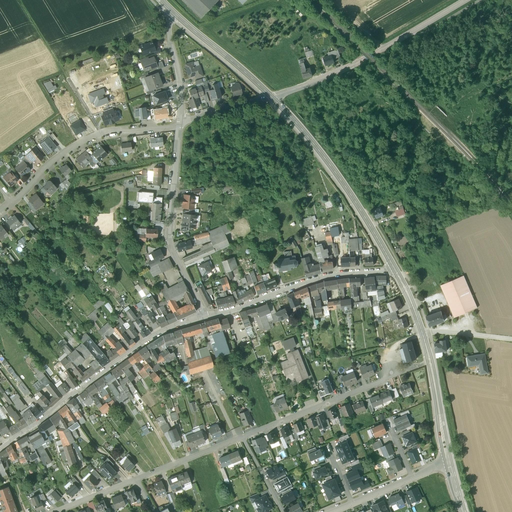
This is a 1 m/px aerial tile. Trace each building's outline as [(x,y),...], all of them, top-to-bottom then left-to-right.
[(218,1),(217,0),(180,0),(201,19),(218,1)] [(152,43),(141,47),(142,51),(142,53),(142,54),(144,55),(146,54),(148,53),(148,54),(153,52),(155,51),(155,49),(152,43)] [(338,52),(331,54),(331,55),(332,55),(334,59),(340,57),(338,52),(339,52),(338,51),(337,50),(338,52)] [(329,56),(323,58),(324,59),(325,64),(326,66),(335,63),(334,59),(332,55),(329,56)] [(149,60),(141,63),(144,72),(157,67),(156,64),(154,58),(149,60)] [(200,66),(194,68),(194,67),(193,68),(192,64),(193,63),(192,62),(185,65),(189,78),(196,76),(196,79),(203,77),(200,66)] [(305,66),(300,67),(304,79),(313,76),(310,68),(308,69),(306,69),(305,66)] [(148,77),(144,78),(147,84),(160,80),(157,73),(148,77)] [(146,92),(149,91),(147,84),(144,78),(141,79),(140,80),(143,85),(145,92),(146,92)] [(160,80),(147,84),(149,91),(153,89),(162,86),(160,80)] [(53,87),(50,81),(43,84),(47,91),(53,87)] [(201,87),(203,93),(205,92),(202,83),(196,85),(197,88),(201,87)] [(237,84),(235,84),(235,85),(235,86),(231,88),(233,96),(241,94),(239,84),(237,84)] [(197,88),(189,91),(192,99),(196,98),(198,97),(204,95),(203,93),(201,87),(197,88)] [(215,89),(210,91),(211,96),(212,100),(221,97),(218,88),(215,89)] [(94,102),(96,107),(108,102),(106,98),(103,99),(102,95),(105,94),(103,89),(88,95),(91,103),(94,102)] [(153,96),(156,104),(162,102),(166,100),(167,100),(164,92),(160,94),(157,95),(153,96)] [(196,98),(192,99),(189,100),(192,108),(196,107),(199,106),(196,98)] [(146,108),(139,108),(139,112),(139,116),(140,120),(147,119),(146,111),(146,108)] [(168,119),(167,108),(162,109),(156,109),(156,110),(154,110),(154,115),(153,115),(154,120),(168,119)] [(105,115),(102,117),(105,125),(109,123),(110,124),(114,123),(113,122),(118,120),(115,112),(105,115)] [(80,121),(74,125),(71,126),(76,135),(85,130),(80,121)] [(162,138),(149,139),(150,148),(163,146),(162,138)] [(49,139),(42,145),(41,144),(40,145),(48,154),(56,147),(52,142),(50,139),(49,139)] [(100,147),(107,155),(109,153),(102,143),(99,145),(100,147)] [(130,143),(120,144),(122,152),(131,151),(131,150),(130,144),(130,143)] [(100,147),(92,153),(94,155),(99,161),(107,155),(100,147)] [(43,158),(35,148),(34,148),(35,149),(27,155),(26,155),(32,162),(34,165),(43,158)] [(85,156),(83,154),(76,160),(82,167),(89,161),(85,156)] [(32,162),(26,155),(24,157),(30,164),(32,162)] [(30,164),(24,157),(21,159),(23,162),(24,164),(25,163),(27,166),(30,164)] [(118,163),(114,158),(109,162),(112,166),(114,164),(116,166),(118,163)] [(15,168),(16,170),(24,164),(23,162),(15,168)] [(27,166),(25,163),(24,164),(16,170),(22,176),(30,170),(27,166)] [(71,171),(66,164),(63,167),(62,167),(59,169),(62,173),(65,177),(70,172),(71,171)] [(161,169),(154,168),(153,177),(161,177),(161,169)] [(14,176),(11,172),(9,173),(4,178),(9,183),(9,185),(10,186),(11,186),(12,185),(17,180),(14,176)] [(70,172),(65,177),(67,179),(68,180),(73,176),(70,172)] [(161,177),(153,177),(152,185),(158,185),(160,185),(161,177)] [(48,181),(45,184),(45,186),(43,188),(47,192),(44,194),(46,196),(48,196),(56,189),(56,188),(50,181),(48,181)] [(137,202),(152,203),(153,199),(153,193),(138,192),(137,202)] [(36,194),(28,200),(31,203),(36,209),(43,204),(36,194)] [(162,204),(152,203),(152,212),(161,213),(162,204)] [(380,208),(373,211),(376,218),(383,216),(380,208)] [(161,213),(152,212),(151,221),(154,221),(160,221),(161,213)] [(20,224),(14,216),(6,222),(12,230),(20,224)] [(312,217),(301,220),(305,227),(315,224),(312,217)] [(227,224),(208,233),(209,237),(210,241),(225,235),(224,233),(230,230),(227,224)] [(331,232),(331,237),(339,236),(337,227),(330,229),(331,232)] [(158,230),(146,230),(146,236),(146,238),(151,238),(151,241),(154,241),(154,238),(157,238),(158,230)] [(225,235),(210,241),(211,243),(212,246),(215,252),(229,246),(227,240),(225,235)] [(235,236),(227,240),(229,246),(238,242),(235,236)] [(21,238),(17,241),(22,248),(26,245),(21,238)] [(190,241),(177,245),(179,252),(192,248),(190,241)] [(181,256),(183,259),(212,246),(211,243),(181,256)] [(332,255),(329,256),(327,249),(323,250),(322,245),(315,247),(320,264),(320,265),(321,271),(334,269),(332,255)] [(183,259),(185,265),(215,252),(212,246),(183,259)] [(163,258),(160,250),(149,255),(151,262),(154,260),(155,262),(158,260),(163,258)] [(285,259),(277,260),(277,263),(278,268),(278,272),(280,272),(280,271),(292,270),(291,267),(293,267),(293,268),(294,268),(294,267),(296,267),(297,268),(297,267),(298,265),(299,265),(299,264),(298,264),(298,262),(299,261),(298,261),(297,261),(296,260),(296,259),(296,256),(292,257),(289,257),(290,258),(285,259)] [(307,258),(302,259),(304,268),(311,266),(311,264),(310,264),(308,257),(307,258)] [(150,268),(148,269),(153,277),(173,267),(169,258),(150,268)] [(224,267),(226,273),(231,271),(235,269),(231,258),(222,262),(224,267)] [(350,258),(341,258),(341,267),(350,267),(350,258)] [(205,263),(198,267),(202,276),(211,271),(208,265),(211,264),(210,261),(205,263)] [(311,266),(304,268),(307,277),(317,274),(316,265),(311,266)] [(252,271),(249,272),(250,275),(254,287),(257,286),(256,284),(256,283),(252,271)] [(250,284),(244,287),(245,288),(244,289),(246,292),(251,290),(254,288),(254,287),(250,275),(247,276),(249,281),(250,284)] [(464,276),(440,286),(454,318),(477,308),(464,276)] [(375,277),(364,279),(365,286),(366,291),(376,290),(376,287),(375,284),(375,281),(375,277)] [(226,278),(219,280),(222,286),(223,291),(230,289),(226,278)] [(274,279),(263,283),(266,291),(277,286),(274,279)] [(345,279),(337,280),(338,288),(338,289),(340,299),(340,301),(344,301),(344,297),(343,287),(346,287),(345,279)] [(356,279),(350,279),(351,297),(351,300),(351,303),(355,302),(355,299),(359,299),(358,297),(357,297),(356,279)] [(337,280),(324,282),(326,290),(338,288),(337,280)] [(161,293),(164,298),(171,294),(186,287),(183,281),(178,284),(168,289),(161,293)] [(324,282),(317,284),(318,292),(322,292),(323,296),(324,301),(327,300),(327,296),(326,293),(326,290),(324,282)] [(254,287),(254,288),(257,295),(266,291),(263,283),(257,286),(254,287)] [(158,287),(161,293),(168,289),(165,284),(163,285),(158,287)] [(205,291),(202,284),(196,287),(206,307),(211,305),(210,302),(205,291)] [(316,284),(310,287),(312,296),(315,296),(318,295),(318,292),(316,284)] [(138,292),(142,298),(150,293),(146,287),(138,292)] [(186,287),(171,294),(174,300),(184,295),(189,293),(186,287)] [(307,288),(299,291),(301,297),(302,299),(310,296),(307,288)] [(205,291),(210,302),(213,300),(211,296),(214,295),(211,289),(205,291)] [(242,290),(241,290),(239,291),(238,290),(233,293),(237,304),(247,300),(244,293),(246,292),(244,289),(242,290)] [(246,292),(244,293),(247,300),(254,296),(251,290),(246,292)] [(299,291),(287,296),(292,308),(295,306),(297,314),(297,315),(301,314),(301,311),(300,306),(299,306),(299,305),(296,298),(301,297),(299,291)] [(189,293),(184,295),(189,306),(192,304),(194,304),(189,293)] [(171,294),(164,298),(165,300),(167,303),(168,304),(173,301),(174,300),(171,294)] [(98,306),(99,308),(107,301),(104,296),(93,306),(95,308),(98,306)] [(156,303),(151,296),(144,301),(147,306),(148,307),(150,306),(154,304),(156,303)] [(227,298),(224,299),(227,307),(235,305),(232,297),(227,298)] [(121,306),(125,304),(121,298),(117,300),(121,306)] [(140,308),(143,312),(145,311),(143,308),(147,306),(144,301),(143,299),(140,301),(141,302),(138,304),(140,308)] [(224,299),(215,301),(217,309),(227,307),(224,299)] [(398,299),(390,303),(394,312),(402,308),(398,299)] [(344,301),(340,301),(341,308),(342,311),(352,309),(352,308),(351,303),(351,300),(344,301)] [(173,301),(168,304),(173,313),(178,311),(173,301)] [(333,302),(327,303),(328,306),(329,310),(341,308),(340,301),(339,301),(333,302)] [(164,317),(161,312),(160,311),(159,308),(157,304),(156,303),(154,304),(156,308),(155,309),(155,310),(159,316),(161,318),(156,320),(161,328),(167,324),(168,324),(164,317)] [(189,306),(181,310),(185,317),(196,312),(192,304),(189,306)] [(267,304),(255,309),(257,315),(258,317),(270,313),(267,304)] [(99,308),(98,306),(95,308),(96,309),(98,312),(107,323),(108,324),(111,322),(99,308)] [(328,306),(325,306),(321,307),(323,315),(329,314),(329,310),(328,306)] [(316,318),(323,316),(323,315),(321,307),(317,308),(314,308),(316,318)] [(138,309),(143,316),(147,314),(145,311),(143,312),(140,308),(138,309)] [(96,309),(87,317),(92,323),(94,321),(98,319),(95,315),(98,312),(96,309)] [(255,309),(249,310),(245,311),(248,318),(253,317),(257,315),(255,309)] [(286,309),(281,310),(281,309),(279,310),(280,311),(276,313),(279,321),(282,320),(283,322),(284,321),(285,322),(286,322),(286,320),(287,320),(286,318),(289,317),(286,310),(286,309)] [(135,316),(130,310),(125,313),(131,321),(136,318),(135,316)] [(178,311),(173,313),(177,320),(185,317),(181,310),(178,311)] [(248,318),(245,311),(239,314),(244,328),(250,326),(248,318)] [(382,322),(391,318),(389,315),(387,311),(380,314),(382,322)] [(441,312),(426,317),(429,326),(444,322),(441,312)] [(166,316),(164,317),(168,324),(177,320),(173,313),(166,316)] [(271,315),(272,319),(273,319),(273,320),(274,323),(279,321),(276,313),(271,315)] [(152,315),(145,319),(149,325),(153,324),(155,322),(152,315)] [(258,317),(257,315),(253,317),(255,322),(257,321),(261,334),(264,333),(263,331),(262,328),(261,325),(261,324),(258,317)] [(221,328),(222,331),(230,328),(227,318),(219,321),(221,328)] [(399,320),(398,320),(398,321),(399,324),(400,328),(401,328),(408,326),(405,318),(399,320)] [(218,319),(204,323),(207,332),(212,331),(215,330),(221,328),(219,321),(218,319)] [(137,320),(133,323),(139,331),(143,328),(140,323),(137,320)] [(92,323),(97,332),(100,329),(94,321),(92,323)] [(107,323),(103,326),(110,334),(114,331),(112,329),(108,324),(107,323)] [(122,333),(125,331),(121,325),(120,323),(116,326),(122,333)] [(207,332),(204,323),(200,324),(202,332),(204,336),(208,335),(207,332)] [(200,324),(192,326),(195,334),(200,333),(202,332),(200,324)] [(100,329),(97,332),(105,339),(108,336),(110,334),(103,326),(100,329)] [(122,333),(116,326),(112,329),(114,331),(121,340),(122,340),(125,337),(122,333)] [(195,334),(192,326),(181,330),(183,341),(189,339),(189,336),(195,334)] [(132,329),(131,327),(130,328),(129,327),(128,327),(126,328),(126,329),(127,330),(125,331),(132,339),(137,335),(132,329)] [(145,331),(143,328),(139,331),(143,338),(151,333),(148,329),(145,331)] [(64,333),(69,339),(73,334),(68,329),(64,333)] [(181,330),(165,335),(167,343),(168,343),(168,344),(169,344),(173,343),(173,344),(183,342),(183,341),(181,330)] [(227,348),(222,332),(213,335),(212,335),(215,344),(218,351),(225,348),(227,348)] [(86,334),(79,340),(82,343),(83,344),(87,340),(90,338),(86,334)] [(165,335),(162,337),(164,343),(165,346),(173,344),(173,343),(169,344),(168,344),(168,343),(167,343),(165,335)] [(116,345),(108,336),(105,339),(106,341),(113,348),(116,345)] [(129,342),(125,337),(122,340),(129,349),(135,344),(132,340),(129,342)] [(162,337),(153,342),(157,347),(160,345),(160,346),(163,345),(162,344),(164,343),(162,337)] [(298,350),(295,351),(293,347),(296,346),(293,338),(283,342),(286,350),(290,348),(291,352),(287,354),(290,360),(281,363),(286,375),(294,372),(297,382),(308,378),(298,350)] [(186,358),(193,356),(189,339),(183,341),(183,342),(186,358)] [(116,345),(113,348),(115,351),(119,355),(119,356),(129,349),(122,340),(121,340),(116,345)] [(411,341),(402,344),(403,348),(399,350),(403,363),(416,359),(411,341)] [(445,341),(434,342),(435,352),(442,351),(444,351),(446,351),(445,341)] [(153,342),(145,347),(150,355),(155,352),(153,349),(157,347),(153,342)] [(75,349),(83,357),(84,359),(90,353),(86,348),(83,344),(82,343),(75,349)] [(96,346),(94,343),(92,345),(97,352),(100,349),(96,346)] [(64,345),(61,348),(68,356),(72,353),(64,345)] [(145,347),(137,352),(144,360),(146,358),(150,355),(145,347)] [(218,351),(214,352),(216,358),(227,354),(225,348),(218,351)] [(72,353),(68,356),(76,365),(77,366),(84,359),(83,357),(75,349),(72,353)] [(105,356),(100,349),(97,352),(102,358),(105,356)] [(115,351),(106,357),(110,361),(110,362),(119,355),(115,351)] [(144,360),(137,352),(132,356),(137,362),(139,360),(142,364),(144,363),(145,362),(144,360)] [(160,354),(157,356),(158,357),(154,360),(158,364),(158,365),(164,360),(160,354)] [(479,356),(468,357),(469,366),(480,365),(482,375),(489,374),(486,361),(486,362),(484,354),(479,355),(479,356)] [(68,356),(60,362),(65,369),(69,366),(72,368),(76,365),(75,365),(76,365),(68,356)] [(105,356),(102,358),(97,362),(102,367),(110,361),(106,357),(105,356)] [(137,362),(132,356),(127,360),(132,365),(134,368),(139,365),(137,362)] [(187,364),(195,362),(193,356),(186,358),(187,364)] [(214,367),(210,357),(204,359),(195,362),(187,364),(189,374),(209,368),(214,367)] [(97,362),(95,359),(90,363),(92,367),(96,371),(102,367),(97,362)] [(127,360),(119,366),(123,372),(127,368),(132,365),(127,360)] [(154,367),(152,369),(154,372),(155,373),(161,368),(158,365),(158,364),(154,367)] [(371,365),(367,367),(366,365),(360,368),(360,369),(363,375),(364,379),(365,378),(369,376),(369,377),(369,376),(375,374),(373,371),(376,370),(374,364),(371,366),(371,365)] [(79,369),(76,365),(72,368),(79,378),(84,374),(82,372),(79,369)] [(65,369),(63,366),(56,370),(60,375),(63,372),(64,373),(67,371),(65,369)] [(119,366),(111,372),(116,380),(119,378),(119,377),(124,373),(123,372),(119,366)] [(135,379),(127,368),(123,372),(124,373),(127,377),(129,381),(130,382),(134,380),(135,379)] [(143,368),(142,369),(138,371),(143,379),(146,376),(148,375),(147,373),(143,368)] [(35,376),(38,381),(45,376),(41,371),(37,374),(35,376)] [(84,374),(79,378),(83,382),(90,376),(86,372),(84,373),(84,374)] [(111,372),(102,378),(107,385),(108,386),(111,383),(109,381),(115,378),(111,372)] [(154,372),(149,375),(150,377),(155,383),(156,382),(153,379),(158,376),(155,373),(154,372)] [(343,377),(342,377),(344,382),(346,386),(358,381),(356,377),(354,373),(343,377)] [(50,383),(45,376),(38,381),(32,386),(37,393),(39,392),(46,386),(50,383)] [(68,378),(66,379),(73,389),(77,386),(72,380),(73,379),(70,376),(68,378)] [(127,377),(118,383),(121,387),(124,384),(127,382),(129,381),(127,377)] [(322,391),(324,396),(330,394),(330,393),(333,392),(328,379),(321,382),(325,390),(322,391)] [(104,387),(99,380),(93,384),(98,391),(102,388),(104,387)] [(25,396),(30,392),(22,382),(17,386),(25,396)] [(62,398),(50,383),(46,386),(55,397),(52,400),(52,401),(54,404),(57,401),(62,398)] [(70,390),(64,383),(57,388),(62,396),(70,390)] [(118,394),(111,383),(108,386),(114,396),(118,394)] [(93,384),(85,390),(86,391),(89,397),(91,395),(98,391),(93,384)] [(410,384),(402,387),(402,385),(400,386),(403,394),(412,390),(410,384)] [(102,388),(98,391),(102,397),(107,395),(102,388)] [(141,398),(135,388),(133,389),(132,390),(132,391),(128,394),(127,395),(127,397),(129,399),(130,400),(135,397),(137,401),(141,398)] [(123,390),(122,389),(120,390),(121,392),(118,394),(114,396),(119,403),(121,401),(127,397),(127,395),(125,393),(123,390)] [(86,391),(79,396),(83,402),(84,401),(90,397),(89,397),(86,391)] [(389,391),(380,394),(383,403),(388,401),(393,399),(392,397),(389,391)] [(17,394),(9,400),(12,404),(16,408),(18,411),(25,406),(19,398),(20,397),(17,394)] [(271,399),(274,405),(277,403),(276,401),(285,398),(283,394),(271,399)] [(380,394),(370,398),(373,407),(383,403),(380,394)] [(99,404),(94,397),(93,398),(93,397),(91,395),(89,397),(90,397),(93,401),(96,406),(99,404)] [(39,399),(37,401),(45,411),(50,407),(51,407),(48,404),(49,403),(42,396),(39,399)] [(83,402),(79,396),(77,398),(81,404),(83,408),(86,406),(83,402)] [(114,396),(110,399),(111,401),(107,404),(110,408),(110,409),(111,411),(112,412),(120,406),(119,403),(114,396)] [(90,397),(84,401),(87,406),(93,401),(90,397)] [(129,399),(127,397),(121,401),(124,405),(130,401),(130,400),(129,399)] [(285,398),(276,401),(277,403),(274,405),(276,412),(288,407),(285,398)] [(74,400),(73,399),(66,404),(70,408),(77,404),(74,400)] [(363,401),(353,405),(356,414),(366,410),(363,401)] [(107,404),(106,403),(103,406),(98,409),(102,414),(108,410),(110,409),(107,404)] [(77,404),(70,408),(73,414),(78,411),(80,409),(78,405),(77,404)] [(349,404),(341,407),(342,409),(345,417),(353,414),(350,406),(349,404)] [(13,412),(9,406),(5,409),(7,413),(9,415),(13,412)] [(39,408),(38,410),(35,406),(30,411),(36,419),(43,413),(39,408)] [(70,412),(66,406),(58,412),(62,418),(64,416),(66,414),(70,412)] [(334,409),(327,411),(331,419),(338,417),(334,409)] [(30,411),(29,410),(21,415),(22,417),(24,419),(28,425),(36,419),(30,411)] [(13,412),(9,415),(13,421),(16,419),(17,420),(19,419),(19,418),(14,411),(13,412)] [(78,411),(73,414),(77,420),(82,417),(78,411)] [(248,413),(247,411),(239,414),(240,417),(241,417),(242,420),(241,420),(241,421),(242,421),(244,426),(252,423),(248,413)] [(58,412),(49,419),(54,426),(59,422),(62,419),(62,418),(58,412)] [(70,412),(66,414),(68,418),(70,421),(74,418),(70,412)] [(172,422),(178,420),(176,414),(175,412),(170,414),(172,422)] [(82,417),(77,420),(81,425),(90,419),(88,416),(87,414),(82,417)] [(323,415),(321,416),(321,415),(320,414),(317,415),(317,417),(316,418),(318,425),(320,429),(327,426),(325,421),(323,415)] [(401,417),(394,420),(396,426),(409,420),(406,415),(406,414),(401,417)] [(155,420),(159,427),(165,423),(161,416),(155,420)] [(315,416),(307,419),(310,428),(318,425),(316,418),(315,416)] [(24,419),(20,422),(19,419),(17,420),(16,419),(13,421),(16,425),(20,430),(28,425),(24,419)] [(49,419),(43,423),(40,425),(43,430),(44,430),(44,431),(47,429),(49,433),(56,429),(54,426),(49,419)] [(62,419),(59,422),(62,427),(63,430),(67,428),(66,425),(62,419)] [(3,420),(2,420),(0,421),(0,432),(2,435),(6,433),(7,433),(10,432),(8,429),(5,424),(3,420)] [(409,420),(396,426),(398,431),(406,428),(411,426),(409,420)] [(69,427),(67,428),(70,432),(80,426),(77,422),(73,424),(69,427)] [(300,422),(293,425),(295,429),(297,433),(303,430),(300,422)] [(168,432),(170,431),(167,423),(165,423),(159,427),(163,433),(168,432)] [(217,424),(207,428),(212,439),(222,435),(219,430),(218,426),(218,427),(217,424)] [(383,424),(370,430),(373,438),(386,432),(383,424)] [(13,426),(8,429),(10,432),(12,435),(20,430),(16,425),(13,426)] [(43,430),(40,425),(38,427),(39,431),(45,442),(47,446),(51,443),(50,442),(53,440),(51,436),(48,437),(44,431),(44,430),(43,430)] [(288,427),(281,430),(283,437),(286,444),(291,442),(289,437),(288,437),(287,436),(291,435),(288,427)] [(63,430),(70,444),(72,442),(74,441),(74,440),(72,437),(71,434),(70,432),(67,428),(63,430)] [(170,431),(168,432),(172,442),(179,439),(175,429),(170,431)] [(70,444),(63,430),(58,433),(60,438),(62,444),(63,447),(70,444)] [(45,442),(39,431),(27,438),(30,442),(30,443),(33,448),(41,444),(45,442)] [(193,435),(197,445),(205,442),(201,432),(193,435)] [(274,432),(267,435),(269,440),(270,444),(278,441),(274,432)] [(403,437),(402,437),(406,446),(415,442),(411,433),(403,437)] [(193,435),(186,438),(187,440),(189,447),(190,448),(197,445),(193,435)] [(342,444),(347,442),(348,442),(346,439),(349,438),(348,435),(339,438),(342,444)] [(26,436),(17,442),(20,448),(23,446),(30,443),(30,442),(27,438),(26,436)] [(261,437),(257,439),(256,441),(253,443),(255,448),(256,448),(257,450),(256,450),(257,452),(259,453),(260,452),(261,450),(266,448),(265,447),(262,439),(261,437)] [(380,440),(372,444),(375,450),(381,448),(381,447),(383,446),(380,440)] [(336,447),(339,455),(350,450),(347,442),(342,444),(336,447)] [(44,449),(41,444),(33,448),(35,452),(36,452),(38,457),(41,461),(44,466),(47,465),(45,463),(50,460),(44,449)] [(76,463),(70,444),(63,447),(64,452),(69,465),(76,463)] [(383,446),(381,447),(381,448),(385,457),(394,453),(389,444),(383,446)] [(413,449),(407,452),(413,464),(421,461),(416,448),(413,449)] [(6,449),(0,453),(0,459),(2,463),(6,461),(4,457),(8,455),(6,449)] [(317,451),(309,454),(311,461),(314,460),(316,463),(326,459),(324,454),(323,455),(320,449),(317,451)] [(354,459),(350,450),(339,455),(343,463),(349,461),(354,459)] [(239,451),(229,454),(233,463),(242,459),(239,451)] [(14,452),(9,455),(11,461),(12,461),(16,458),(17,458),(14,452)] [(38,457),(36,452),(34,453),(28,456),(30,459),(31,461),(38,457)] [(229,454),(220,458),(223,467),(233,463),(229,454)] [(25,457),(22,459),(20,460),(22,466),(28,464),(26,461),(25,458),(25,457)] [(114,465),(107,458),(105,461),(106,462),(111,467),(114,465)] [(131,462),(127,458),(124,461),(125,462),(122,465),(128,471),(134,466),(131,462)] [(395,459),(389,462),(392,467),(388,469),(388,468),(388,469),(387,469),(389,474),(394,472),(402,469),(397,458),(395,459)] [(111,467),(106,462),(102,466),(104,468),(101,471),(101,473),(104,476),(105,476),(109,480),(116,473),(111,467)] [(360,463),(352,466),(354,471),(356,470),(357,472),(363,470),(360,463)] [(275,468),(272,469),(272,468),(267,471),(271,479),(277,476),(280,474),(280,472),(278,469),(278,468),(277,467),(276,467),(275,467),(275,468)] [(320,469),(313,472),(316,478),(320,477),(324,476),(324,475),(328,473),(325,467),(320,469)] [(100,476),(94,470),(90,474),(91,475),(96,481),(100,476)] [(354,471),(348,473),(347,476),(348,478),(348,480),(349,480),(350,482),(360,477),(359,474),(357,473),(357,472),(356,470),(354,471)] [(283,471),(280,472),(280,474),(277,476),(278,479),(285,475),(283,471)] [(186,473),(182,474),(177,475),(181,486),(190,483),(186,473)] [(96,481),(91,475),(88,478),(88,480),(85,483),(91,489),(94,486),(95,484),(96,485),(98,483),(96,481)] [(177,475),(167,480),(171,491),(182,487),(181,486),(177,475)] [(360,477),(350,482),(350,483),(350,484),(351,485),(352,487),(355,488),(360,486),(362,485),(361,483),(361,482),(362,480),(360,477)] [(279,481),(274,484),(278,492),(289,486),(285,478),(279,481)] [(323,484),(326,492),(336,487),(335,485),(336,484),(334,480),(333,480),(327,483),(323,484)] [(367,480),(361,483),(362,485),(360,486),(362,490),(370,487),(367,480)] [(158,483),(154,485),(155,488),(154,488),(153,489),(154,491),(155,492),(156,491),(157,494),(160,495),(165,493),(161,483),(159,484),(158,483)] [(73,484),(67,489),(66,489),(65,490),(65,491),(66,492),(67,492),(71,497),(79,490),(75,486),(73,484)] [(0,500),(2,505),(12,501),(8,487),(0,490),(0,500)] [(337,490),(336,487),(326,492),(329,499),(334,497),(339,495),(341,494),(338,489),(337,490)] [(413,488),(410,489),(410,490),(407,492),(408,494),(411,503),(421,498),(417,487),(413,489),(413,488)] [(132,489),(126,492),(128,496),(128,497),(128,498),(129,498),(131,503),(136,501),(137,504),(140,502),(138,496),(135,497),(135,496),(135,495),(135,494),(134,494),(132,489)] [(62,496),(56,490),(54,492),(60,498),(62,496)] [(54,492),(47,497),(49,499),(53,504),(58,500),(60,498),(54,492)] [(177,504),(173,492),(169,494),(172,502),(173,502),(174,505),(177,504)] [(284,496),(282,498),(285,504),(296,498),(292,492),(284,496)] [(258,494),(249,497),(252,503),(255,502),(255,501),(260,499),(258,494)] [(399,494),(389,498),(392,506),(394,511),(399,509),(398,506),(404,504),(402,500),(401,497),(400,497),(399,494)] [(121,495),(111,498),(113,504),(115,509),(116,509),(115,508),(124,504),(125,505),(123,500),(121,495)] [(265,496),(260,499),(255,501),(255,502),(259,508),(258,509),(259,511),(264,511),(267,511),(269,511),(268,510),(272,508),(270,505),(269,505),(268,503),(269,502),(265,496)] [(16,511),(12,501),(2,505),(3,510),(3,511),(16,511)] [(103,501),(93,504),(95,508),(96,511),(100,511),(104,510),(105,511),(104,511),(109,511),(110,511),(109,509),(108,509),(108,508),(106,509),(103,501)] [(383,501),(378,503),(381,511),(388,511),(386,506),(383,501)] [(41,502),(37,503),(37,502),(33,504),(36,511),(44,508),(41,502)] [(381,511),(378,503),(372,506),(375,511),(381,511)]
